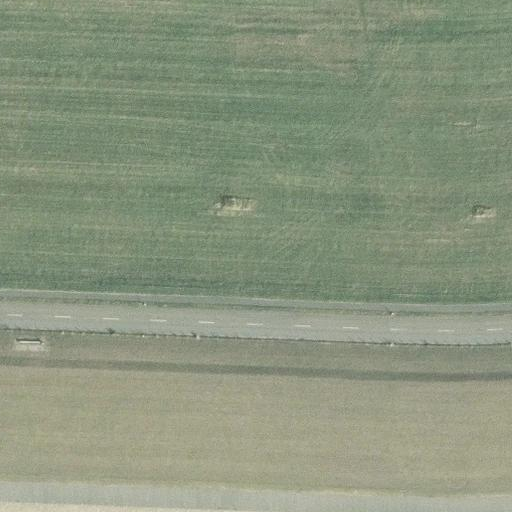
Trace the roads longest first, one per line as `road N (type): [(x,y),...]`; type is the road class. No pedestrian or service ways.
road 1 (residential): [(0,323),(511,333)]
road 2 (track): [(418,511),(0,495)]
